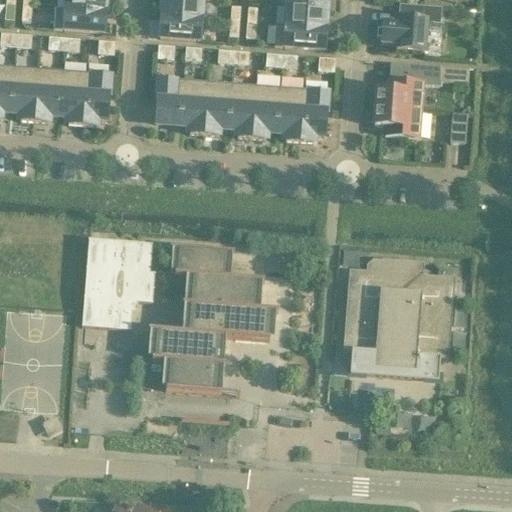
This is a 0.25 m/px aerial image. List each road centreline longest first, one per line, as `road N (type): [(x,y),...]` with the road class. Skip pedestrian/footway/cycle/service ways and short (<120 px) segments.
road 1 (residential): [(273,482),(0,463)]
road 2 (residential): [(347,171),(130,151)]
road 3 (residential): [(347,171),(361,0)]
road 4 (residential): [(438,494),(273,482)]
road 5 (residential): [(130,151),(137,0)]
road 6 (residential): [(130,151),(0,144)]
